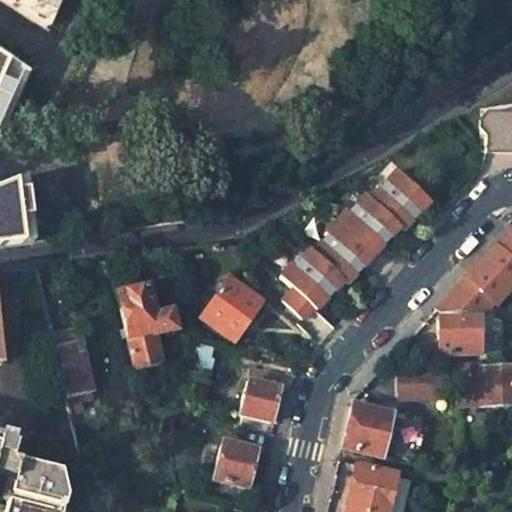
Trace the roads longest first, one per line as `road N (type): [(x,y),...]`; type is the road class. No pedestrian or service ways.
road 1 (tertiary): [(0,258),(231,229),(511,62)]
road 2 (residential): [(511,186),(498,186),(334,359),(310,415),(289,511)]
